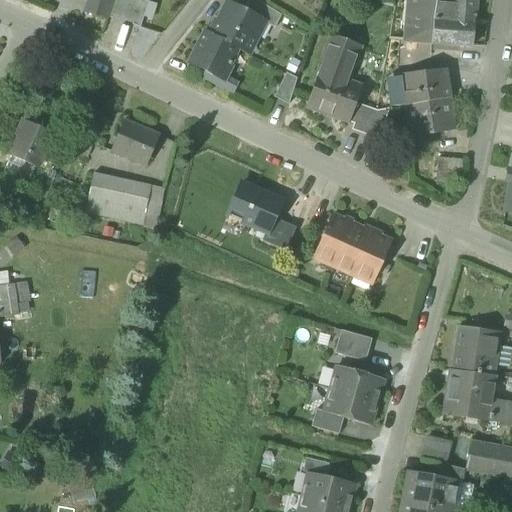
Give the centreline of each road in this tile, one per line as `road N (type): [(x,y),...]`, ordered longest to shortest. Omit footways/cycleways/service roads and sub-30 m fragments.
road 1 (unclassified): [(456,229),(137,77)]
road 2 (residential): [(456,229),(387,465)]
road 3 (residential): [(456,229),(506,0)]
road 4 (residential): [(387,465),(238,429)]
road 5 (unclassified): [(137,77),(24,26)]
